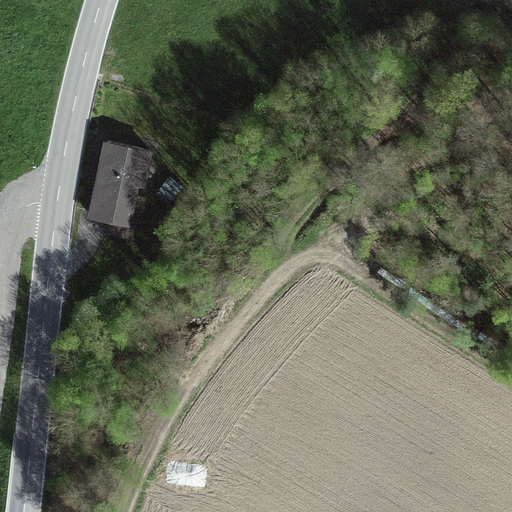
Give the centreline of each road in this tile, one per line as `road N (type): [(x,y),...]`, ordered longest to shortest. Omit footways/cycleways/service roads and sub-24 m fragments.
road 1 (track): [(130,511),(151,453),(239,319),(324,255),(511,373)]
road 2 (tertiary): [(20,511),(54,211)]
road 3 (tertiary): [(54,211),(102,0)]
